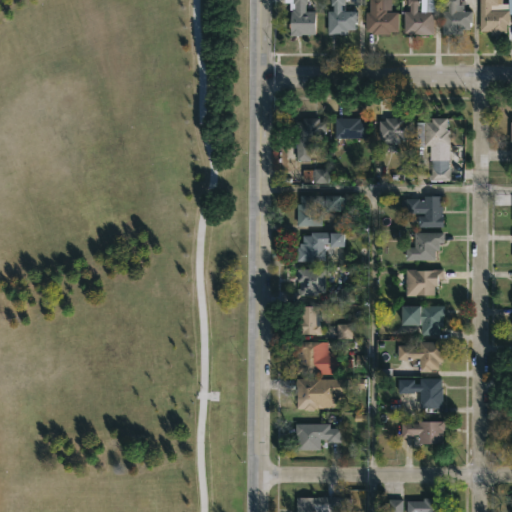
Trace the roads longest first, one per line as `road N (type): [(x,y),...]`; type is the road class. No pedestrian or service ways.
road 1 (residential): [(482,76),(480,511)]
road 2 (tertiary): [(259,77),(256,511)]
road 3 (residential): [(511,477),(257,475)]
road 4 (tertiary): [(511,76),(259,77)]
